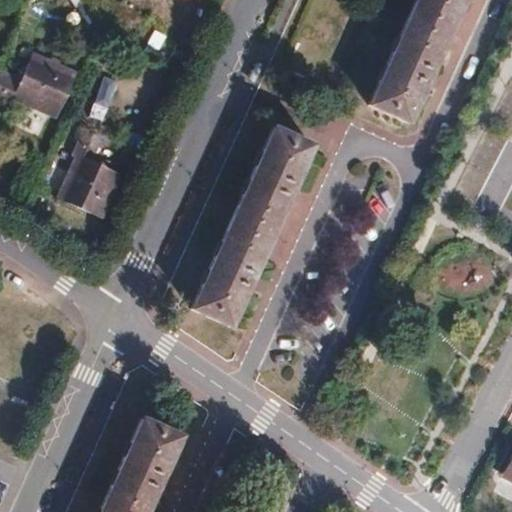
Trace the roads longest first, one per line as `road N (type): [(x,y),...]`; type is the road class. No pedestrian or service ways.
road 1 (residential): [(258,0),(114,320)]
road 2 (residential): [(114,320),(400,511)]
road 3 (unknown): [(415,155),(367,144),(328,175),(272,276),(234,398)]
road 4 (unknown): [(415,155),(298,441)]
road 5 (residential): [(114,320),(27,511)]
road 6 (residential): [(431,511),(511,359)]
road 7 (residential): [(114,320),(68,279),(0,237)]
